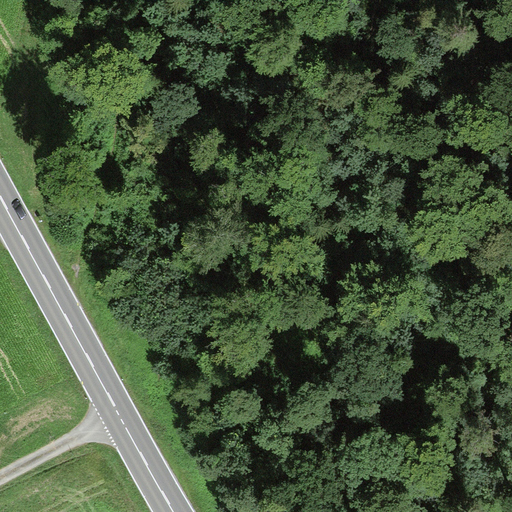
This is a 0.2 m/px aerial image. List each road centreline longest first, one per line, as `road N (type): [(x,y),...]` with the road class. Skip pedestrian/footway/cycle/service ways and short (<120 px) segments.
road 1 (secondary): [(171,511),(0,208)]
road 2 (track): [(0,475),(114,414)]
